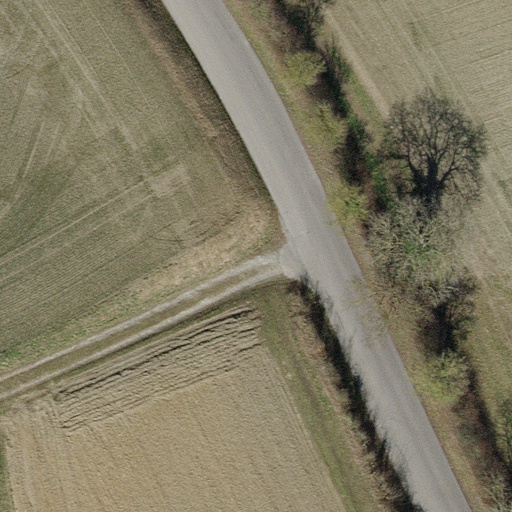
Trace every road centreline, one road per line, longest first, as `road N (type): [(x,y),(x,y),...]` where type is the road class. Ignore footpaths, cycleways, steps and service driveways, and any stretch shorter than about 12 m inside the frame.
road 1 (tertiary): [(176,0),(326,238),(441,511)]
road 2 (track): [(0,389),(326,238)]
